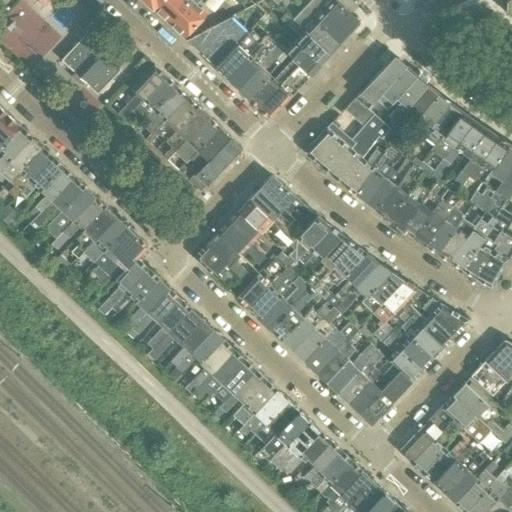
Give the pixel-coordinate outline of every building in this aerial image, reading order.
[(159,0),(152,7),(168,21),(187,0),(159,0)] [(187,0),(168,21),(183,36),(206,12),(196,3),(199,0),(187,0)] [(313,19),(339,44),(348,34),(314,0),(302,0),(307,4),(317,14),(313,19)] [(314,0),(348,34),(359,22),(336,0),(332,0),(330,3),(326,0),(314,0)] [(204,57),(214,67),(250,29),(265,12),(255,3),(242,9),(250,17),(231,37),(227,33),(204,57)] [(64,4),(53,12),(62,24),(73,16),(64,4)] [(285,13),(329,54),(339,44),(313,19),(309,23),(292,6),(285,13)] [(294,40),(319,65),(329,54),(285,13),(279,19),(287,25),(298,36),(294,40)] [(186,40),(204,57),(227,33),(216,23),(186,40)] [(214,67),(225,77),(248,53),(260,40),(261,39),(250,29),(214,67)] [(225,77),(236,87),(277,44),(273,40),(269,37),(266,33),(261,39),(260,40),(264,43),(254,54),(253,58),(248,53),(225,77)] [(61,59),(97,93),(121,68),(85,34),(61,59)] [(292,58),(298,64),(309,75),(319,65),(294,40),(289,44),(279,34),(273,40),(277,44),(283,50),(292,58)] [(236,87),(247,97),(269,73),(264,68),(266,67),(275,57),(276,58),(283,50),(277,44),(236,87)] [(394,55),(354,98),(366,108),(406,65),(394,55)] [(247,97),(257,107),(298,64),(292,58),(275,78),(269,73),(247,97)] [(123,118),(131,110),(165,75),(154,64),(131,88),(137,94),(135,95),(130,101),(118,113),(123,118)] [(298,64),(257,107),(269,118),(309,75),(298,64)] [(366,108),(372,112),(380,103),(386,108),(393,100),(417,74),(406,65),(366,108)] [(388,116),(394,121),(427,83),(417,74),(393,100),(399,105),(397,106),(388,116)] [(131,110),(132,111),(138,116),(142,113),(146,117),(154,110),(153,109),(176,85),(165,75),(131,110)] [(410,114),(417,119),(439,92),(427,83),(394,121),(401,126),(409,117),(410,114)] [(145,128),(150,133),(186,95),(176,85),(153,109),(154,110),(146,117),(151,122),(145,128)] [(412,135),(419,141),(450,101),(439,92),(417,119),(422,124),(420,125),(412,135)] [(158,134),(165,140),(198,106),(186,95),(150,133),(145,138),(150,143),(158,134)] [(320,165),(330,174),(367,127),(378,136),(380,138),(389,127),(372,112),(366,108),(354,98),(343,109),(363,126),(352,139),(338,128),(341,125),(334,119),(306,148),(304,151),(320,165)] [(434,132),(440,137),(461,109),(450,101),(419,141),(425,145),(433,135),(434,132)] [(163,156),(168,160),(209,116),(198,106),(165,140),(172,147),(163,156)] [(430,150),(442,158),(472,118),(461,109),(440,137),(430,150)] [(0,147),(0,148),(21,126),(6,113),(0,119),(0,147)] [(186,162),(189,158),(196,150),(219,126),(209,116),(168,160),(173,165),(181,157),(186,162)] [(436,179),(437,177),(443,170),(448,163),(449,163),(457,153),(458,150),(464,155),(484,126),(472,118),(442,158),(436,165),(430,175),(436,179)] [(394,121),(389,127),(380,138),(387,143),(401,126),(394,121)] [(0,157),(0,169),(32,137),(21,126),(0,148),(4,151),(1,153),(3,155),(0,157)] [(189,168),(194,173),(229,136),(219,126),(196,150),(189,158),(193,162),(189,168)] [(460,171),(467,176),(496,134),(484,126),(464,155),(470,159),(466,162),(460,171)] [(330,174),(342,184),(362,157),(369,148),(368,148),(373,142),(378,136),(367,127),(330,174)] [(496,134),(467,176),(474,180),(476,178),(482,181),(488,171),(508,142),(496,134)] [(229,136),(194,173),(188,180),(200,191),(241,147),(229,136)] [(9,182),(19,171),(42,147),(32,137),(0,169),(0,180),(1,181),(4,177),(9,182)] [(393,147),(401,154),(406,158),(410,151),(398,141),(393,147)] [(486,203),(511,161),(511,144),(508,142),(488,171),(482,181),(488,185),(481,194),(475,191),(469,201),(481,210),(486,203)] [(354,193),(365,202),(391,167),(386,163),(389,159),(394,163),(395,161),(401,154),(393,147),(390,145),(383,154),(354,193)] [(13,186),(19,191),(52,156),(42,147),(19,171),(24,175),(21,178),(13,186)] [(348,188),(354,193),(383,154),(380,152),(375,149),(368,159),(367,161),(362,157),(342,184),(348,188)] [(410,151),(406,158),(411,161),(415,155),(413,154),(410,151)] [(395,161),(400,165),(406,158),(401,154),(395,161)] [(411,161),(413,162),(418,166),(422,161),(415,156),(415,155),(411,161)] [(35,185),(41,190),(63,166),(52,156),(19,191),(25,197),(33,189),(35,185)] [(425,157),(422,161),(418,166),(430,175),(436,165),(425,157)] [(365,202),(376,211),(413,162),(411,161),(406,158),(400,165),(396,171),(391,167),(365,202)] [(507,198),(511,190),(511,161),(486,203),(492,206),(495,201),(500,192),(507,197),(507,198)] [(388,220),(408,193),(417,181),(411,176),(418,166),(413,162),(376,211),(388,220)] [(26,214),(32,220),(73,176),(63,166),(41,190),(45,194),(34,206),(35,206),(26,214)] [(460,187),(467,176),(460,171),(453,182),(460,187)] [(303,227),(316,214),(294,195),(270,174),(259,186),(283,207),(295,220),(303,227)] [(57,205),(62,210),(85,187),(73,176),(32,220),(29,223),(36,228),(57,205)] [(400,228),(412,236),(431,210),(440,198),(434,194),(441,185),(440,184),(435,180),(428,189),(400,228)] [(388,220),(400,228),(428,189),(422,185),(412,197),(408,193),(388,220)] [(248,198),(292,239),(303,227),(295,220),(290,225),(278,213),(283,207),(259,186),(248,198)] [(45,229),(55,238),(95,196),(85,187),(62,210),(45,229)] [(453,204),(454,205),(460,196),(448,187),(443,195),(454,203),(453,204)] [(423,244),(452,207),(454,205),(453,204),(454,203),(443,195),(441,198),(440,198),(431,210),(412,236),(423,244)] [(78,225),(83,230),(106,207),(95,196),(55,238),(52,241),(50,243),(56,248),(67,237),(76,228),(78,225)] [(282,250),(289,243),(292,239),(248,198),(237,210),(260,231),(265,226),(281,240),(276,245),(282,250)] [(8,205),(0,213),(0,215),(9,224),(18,214),(8,205)] [(78,257),(117,217),(106,207),(83,230),(75,238),(80,242),(77,245),(71,251),(78,257)] [(423,244),(436,253),(462,218),(464,215),(452,207),(423,244)] [(491,227),(500,232),(511,238),(511,213),(501,207),(499,211),(494,219),(496,221),(491,227)] [(237,210),(226,221),(264,256),(268,260),(273,254),(275,256),(276,255),(269,248),(256,236),(260,231),(237,210)] [(292,239),(289,243),(295,248),(289,254),(287,257),(282,252),(277,257),(280,260),(286,265),(289,269),(298,258),(329,224),(316,214),(303,227),(292,239)] [(98,245),(103,250),(126,226),(117,217),(78,257),(83,263),(89,256),(96,248),(98,245)] [(448,260),(460,268),(485,236),(491,227),(496,221),(494,219),(491,217),(486,223),(480,218),(474,225),(448,260)] [(436,253),(448,260),(474,225),(462,218),(436,253)] [(226,221),(216,233),(239,255),(240,255),(239,254),(244,249),(252,257),(251,259),(257,264),(264,256),(226,221)] [(341,234),(329,224),(298,258),(304,264),(314,253),(319,258),(341,234)] [(92,272),(98,278),(137,236),(126,226),(103,250),(93,261),(98,265),(92,272)] [(497,244),(472,276),(491,287),(511,250),(511,238),(500,232),(494,242),(497,244)] [(216,233),(204,245),(246,284),(258,272),(254,268),(249,273),(235,260),(239,255),(216,233)] [(304,282),(309,286),(312,288),(353,243),(341,234),(319,258),(324,263),(314,273),(312,272),(304,280),(305,281),(304,282)] [(148,246),(137,236),(98,278),(97,279),(92,284),(98,289),(103,284),(110,276),(119,266),(123,270),(136,257),(137,258),(148,246)] [(494,242),(485,236),(460,268),(472,276),(497,244),(494,242)] [(312,288),(321,296),(323,298),(328,293),(325,291),(333,281),(336,285),(341,280),(340,279),(365,252),(353,243),(312,288)] [(194,256),(235,296),(246,284),(204,245),(194,256)] [(323,298),(326,301),(332,306),(334,308),(377,261),(365,252),(340,279),(341,280),(344,276),(348,279),(334,295),(330,291),(328,293),(323,298)] [(235,296),(247,307),(286,265),(280,260),(277,257),(275,256),(273,254),(268,260),(261,269),(258,272),(246,284),(235,296)] [(53,263),(63,273),(68,267),(71,265),(61,255),(53,263)] [(104,313),(110,306),(147,268),(137,258),(136,257),(123,270),(114,281),(119,286),(98,308),(104,313)] [(361,292),(365,296),(390,269),(377,261),(334,308),(339,312),(341,314),(361,292)] [(247,307),(258,317),(280,294),(288,287),(292,282),(298,276),(289,269),(286,265),(247,307)] [(68,267),(63,273),(72,282),(78,276),(68,267)] [(131,297),(136,302),(158,278),(147,268),(110,306),(117,312),(131,297)] [(366,306),(371,311),(402,278),(390,269),(365,296),(365,297),(361,302),(366,306)] [(258,317),(270,328),(309,286),(304,282),(300,278),(298,276),(292,282),(297,287),(293,291),(285,299),(280,294),(258,317)] [(120,327),(126,333),(169,288),(158,278),(136,302),(140,306),(120,327)] [(376,323),(379,326),(380,326),(384,321),(391,314),(394,311),(399,306),(408,296),(416,287),(402,278),(371,311),(377,317),(380,319),(376,323)] [(270,328),(281,339),(303,316),(298,311),(312,296),(316,301),(321,296),(312,288),(309,286),(270,328)] [(416,287),(408,296),(413,301),(422,291),(416,287)] [(146,342),(153,348),(190,308),(169,288),(126,333),(132,338),(137,332),(137,333),(152,317),(161,326),(146,342)] [(413,301),(408,296),(399,306),(404,310),(410,304),(413,301)] [(429,313),(453,335),(468,320),(450,309),(431,297),(421,308),(428,314),(429,313)] [(281,339),(292,349),(332,306),(326,301),(319,309),(316,312),(311,307),(303,316),(281,339)] [(404,310),(443,346),(453,335),(429,313),(428,314),(424,318),(410,304),(404,310)] [(292,349),(303,360),(334,327),(329,322),(339,312),(334,308),(332,306),(292,349)] [(408,335),(433,357),(443,346),(404,310),(399,306),(394,311),(404,322),(400,326),(408,335)] [(173,337),(178,342),(201,318),(190,308),(153,348),(148,353),(154,358),(173,337)] [(355,326),(357,328),(361,323),(354,316),(349,321),(355,326)] [(163,369),(169,373),(212,328),(201,318),(178,342),(183,346),(169,361),(170,362),(163,369)] [(303,360),(314,370),(355,326),(349,321),(339,332),(334,327),(303,360)] [(380,326),(423,367),(433,357),(408,335),(403,340),(393,330),(384,321),(380,326)] [(362,325),(358,329),(358,330),(367,339),(372,335),(369,332),(362,325)] [(314,370),(325,381),(347,358),(355,349),(350,344),(353,341),(350,338),(358,330),(358,329),(357,329),(357,328),(355,326),(314,370)] [(387,357),(393,363),(399,369),(411,380),(423,367),(380,326),(379,326),(373,333),(382,342),(393,351),(387,357)] [(195,358),(199,362),(222,338),(212,328),(169,373),(175,379),(181,372),(182,372),(195,358)] [(190,394),(192,392),(233,348),(222,338),(199,362),(204,367),(184,388),(190,394)] [(506,380),(508,377),(511,367),(511,343),(504,340),(485,360),(471,375),(492,395),(504,381),(506,380)] [(325,381),(336,391),(376,348),(370,343),(352,362),(347,358),(325,381)] [(210,394),(221,382),(244,358),(233,348),(192,392),(199,398),(206,390),(210,394)] [(336,391),(347,401),(377,369),(372,365),(382,354),(376,348),(336,391)] [(220,396),(224,401),(254,368),(244,358),(221,382),(226,387),(218,395),(220,396)] [(359,412),(379,390),(399,369),(393,363),(382,375),(377,369),(347,401),(359,412)] [(502,403),(507,408),(511,400),(511,367),(508,377),(511,379),(511,383),(505,394),(507,395),(502,403)] [(238,398),(242,403),(265,379),(254,368),(224,401),(220,405),(212,413),(216,419),(229,405),(230,406),(238,398)] [(399,369),(379,390),(391,402),(411,380),(399,369)] [(238,417),(245,422),(276,389),(265,379),(242,403),(247,407),(240,415),(238,417)] [(452,395),(489,430),(503,443),(509,436),(511,433),(511,420),(502,430),(490,419),(496,413),(487,405),(488,404),(464,382),(452,395)] [(250,429),(254,433),(287,399),(276,389),(245,422),(239,429),(245,435),(250,429)] [(379,390),(359,412),(371,423),(391,402),(379,390)] [(473,436),(479,441),(484,436),(489,430),(452,395),(441,407),(452,417),(464,428),(473,436)] [(215,400),(220,405),(224,401),(220,396),(215,400)] [(254,434),(264,444),(297,409),(287,399),(254,433),(254,434)] [(272,449),(276,453),(308,419),(297,409),(264,444),(258,450),(264,457),(272,449)] [(399,450),(410,461),(449,419),(444,414),(436,422),(431,417),(399,450)] [(410,461),(422,472),(445,447),(441,443),(454,429),(458,433),(464,428),(452,417),(449,419),(410,461)] [(280,470),(283,467),(319,429),(308,419),(276,453),(270,460),(280,470)] [(464,428),(458,433),(458,434),(459,433),(463,437),(469,442),(473,436),(464,428)] [(302,459),(306,463),(329,439),(319,429),(283,467),(290,473),(302,459)] [(432,482),(443,492),(474,459),(468,454),(473,450),(478,454),(479,453),(485,447),(479,441),(473,436),(469,442),(432,482)] [(422,472),(432,482),(469,442),(463,437),(450,452),(445,447),(422,472)] [(304,476),(310,482),(340,450),(329,439),(306,463),(311,468),(304,476)] [(485,447),(479,453),(485,457),(479,464),(474,459),(443,492),(453,501),(490,462),(491,460),(492,461),(496,457),(493,454),(492,453),(485,447)] [(310,482),(321,491),(351,460),(340,450),(310,482)] [(326,501),(329,504),(362,470),(351,460),(321,491),(328,498),(326,501)] [(453,501),(464,511),(495,478),(490,473),(497,465),(492,461),(491,460),(490,462),(453,501)] [(341,511),(349,504),(372,480),(362,470),(329,504),(326,507),(332,511),(341,511)] [(464,511),(483,511),(508,487),(511,484),(506,480),(502,484),(496,477),(495,478),(464,511)] [(372,480),(349,504),(341,511),(361,511),(383,490),(372,480)] [(483,511),(503,511),(508,507),(503,503),(511,493),(511,482),(511,484),(508,487),(483,511)] [(383,490),(361,511),(382,511),(394,500),(383,490)] [(403,511),(405,510),(394,500),(382,511),(403,511)] [(503,511),(511,511),(511,503),(508,507),(503,511)]
